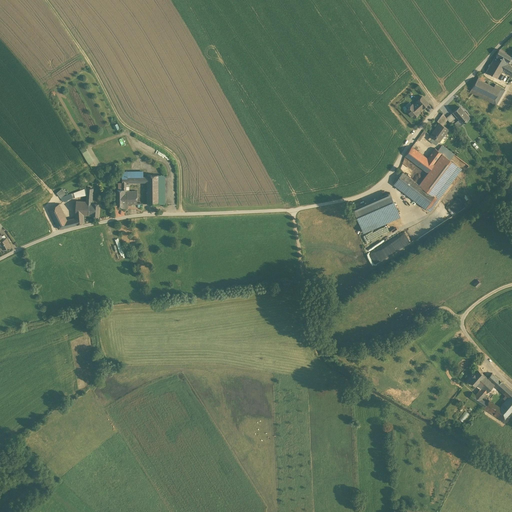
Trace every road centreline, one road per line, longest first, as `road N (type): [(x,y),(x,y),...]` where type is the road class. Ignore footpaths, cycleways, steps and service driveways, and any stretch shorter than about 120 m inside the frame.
road 1 (unclassified): [(511,33),(417,130),(382,184),(362,196),(281,211),(144,215),(54,233),(0,259)]
road 2 (track): [(180,214),(174,154),(119,119),(46,0)]
road 3 (residential): [(511,385),(463,322),(474,305),(511,284)]
road 4 (track): [(437,107),(364,0)]
